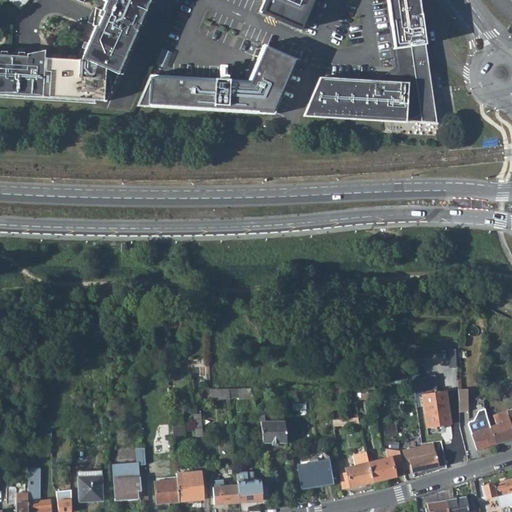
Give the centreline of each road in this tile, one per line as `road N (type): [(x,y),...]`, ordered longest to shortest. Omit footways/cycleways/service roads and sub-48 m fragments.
road 1 (secondary): [(0,228),(187,230),(422,217),(511,225)]
road 2 (secondary): [(511,194),(0,193)]
road 3 (residential): [(363,502),(511,457)]
